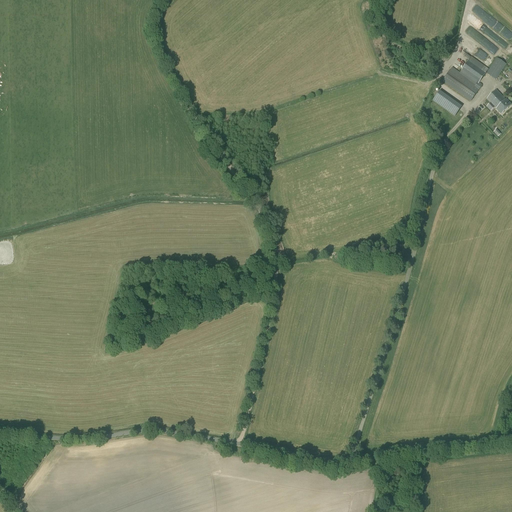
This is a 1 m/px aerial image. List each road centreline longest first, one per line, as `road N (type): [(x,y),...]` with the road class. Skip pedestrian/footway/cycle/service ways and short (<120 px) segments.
road 1 (unclassified): [(0,433),(78,440),(150,429),(337,460),(511,443)]
road 2 (track): [(239,444),(275,269),(262,218),(186,105),(156,36),(170,0)]
